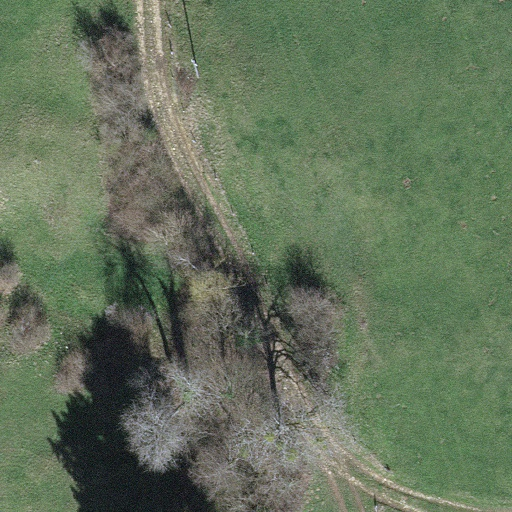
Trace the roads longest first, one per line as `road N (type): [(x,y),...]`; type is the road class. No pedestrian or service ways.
road 1 (track): [(151,0),(154,75),(170,135),(336,462)]
road 2 (track): [(336,462),(446,511)]
